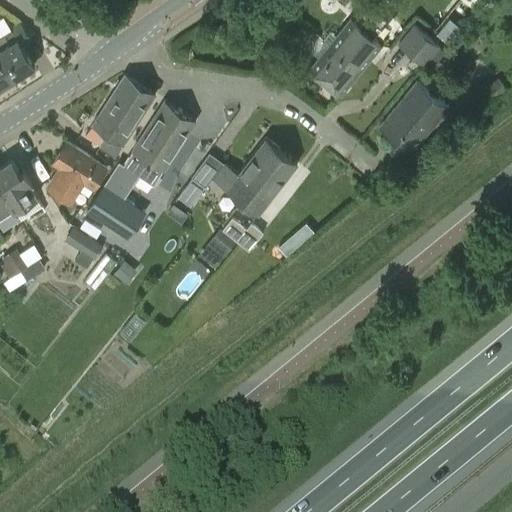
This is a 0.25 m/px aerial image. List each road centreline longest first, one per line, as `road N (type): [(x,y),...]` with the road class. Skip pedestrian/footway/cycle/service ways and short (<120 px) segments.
road 1 (residential): [(114,49),(167,79),(279,95),(360,157)]
road 2 (motorway): [(511,342),(305,511)]
road 3 (motorway): [(391,511),(511,412)]
road 4 (residential): [(114,49),(0,124)]
